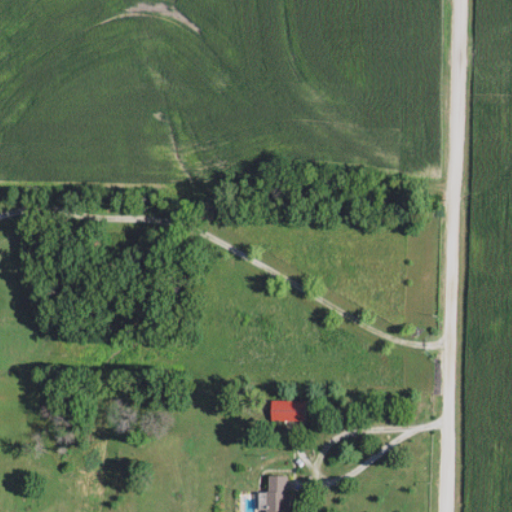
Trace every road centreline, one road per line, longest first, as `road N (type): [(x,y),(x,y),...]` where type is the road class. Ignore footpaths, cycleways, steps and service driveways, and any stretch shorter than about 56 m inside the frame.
road 1 (residential): [(456,0),(443,511)]
road 2 (residential): [(446,340),(388,338),(176,224),(0,209)]
